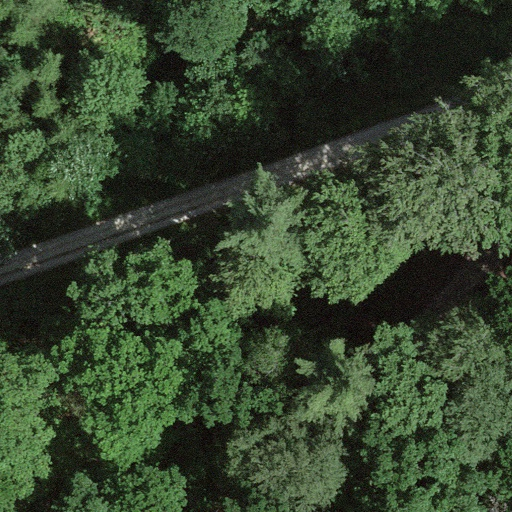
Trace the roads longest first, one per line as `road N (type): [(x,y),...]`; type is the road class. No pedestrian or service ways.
road 1 (track): [(511,98),(0,280)]
road 2 (track): [(511,252),(258,511)]
